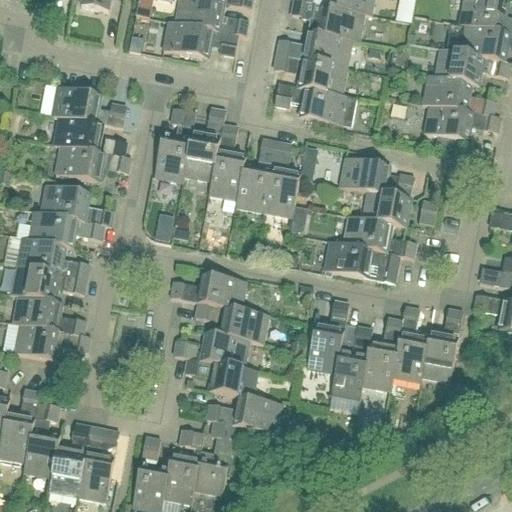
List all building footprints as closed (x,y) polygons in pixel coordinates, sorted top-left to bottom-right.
[(84,0),(82,12),(109,17),(112,0),(84,0)] [(180,0),(175,28),(175,29),(215,36),(215,35),(220,8),(180,0)] [(230,0),(229,10),(250,14),(252,0),(230,0)] [(301,0),(301,6),(333,12),(333,13),(365,19),(365,20),(372,21),(375,0),(301,0)] [(458,31),(465,32),(465,31),(497,37),(498,37),(504,38),(511,39),(511,23),(501,21),(503,9),(464,2),(458,31)] [(307,35),(314,37),(321,38),(321,39),(352,45),(352,47),(360,48),(365,20),(365,19),(333,13),(333,12),(301,6),(294,5),(291,20),(310,24),(307,35)] [(226,22),(224,37),(238,40),(245,42),(248,26),(226,22)] [(175,29),(175,28),(168,26),(163,56),(201,63),(204,50),(221,53),(220,58),(234,61),(238,40),(224,37),(215,35),(215,36),(175,29)] [(465,32),(460,59),(478,62),(478,64),(488,66),(488,65),(499,67),(504,38),(498,37),(497,37),(465,31),(465,32)] [(314,37),(308,66),(347,73),(352,47),(352,45),(321,39),(321,38),(314,37)] [(279,44),(276,60),(298,64),(301,49),(279,44)] [(439,55),(434,83),(466,90),(466,91),(472,92),(478,64),(478,62),(460,59),(439,55)] [(298,64),(276,60),(273,75),(294,79),(298,64)] [(488,65),(488,66),(486,79),(506,83),(509,69),(499,67),(488,65)] [(308,66),(303,93),(303,94),(341,102),(342,100),(347,73),(308,66)] [(422,110),(429,112),(429,110),(492,123),(493,122),(495,109),(464,102),(466,91),(466,90),(434,83),(427,81),(422,110)] [(274,111),(290,114),(291,107),(308,111),(305,124),(351,133),(357,103),(342,100),(341,102),(303,94),(303,93),(279,88),(278,89),(274,111)] [(110,117),(93,114),(96,100),(57,93),(52,123),(58,124),(58,122),(90,129),(91,128),(97,129),(104,130),(104,131),(122,134),(126,112),(111,109),(110,117)] [(423,139),(445,143),(463,147),(466,133),(497,139),(500,123),(493,122),(492,123),(429,110),(429,112),(423,139)] [(170,128),(176,130),(192,133),(195,118),(173,113),(170,128)] [(189,144),(188,151),(189,151),(183,182),(184,182),(211,187),(212,187),(217,162),(218,162),(220,152),(220,149),(218,149),(222,130),(225,116),(210,113),(203,146),(189,144)] [(53,151),(60,153),(61,152),(91,158),(91,157),(97,129),(91,128),(90,129),(58,122),(58,124),(53,151)] [(192,133),(176,130),(172,148),(161,146),(154,184),(182,189),(184,182),(183,182),(189,151),(188,151),(189,144),(192,133)] [(220,149),(220,152),(233,155),(238,133),(222,130),(218,149),(220,149)] [(122,134),(104,131),(103,137),(121,141),(122,134)] [(105,143),(102,159),(102,160),(124,164),(124,162),(127,148),(105,143)] [(258,167),(273,170),(277,147),(262,144),(258,167)] [(271,180),(263,219),(292,224),(299,185),(285,183),(291,150),(277,147),(273,170),(271,180)] [(61,152),(60,153),(55,180),(93,187),(96,173),(127,179),(130,164),(124,162),(124,164),(102,160),(102,159),(91,157),(91,158),(61,152)] [(209,201),(237,206),(238,206),(244,175),(245,175),(247,168),(218,162),(217,162),(212,187),(211,187),(209,201)] [(339,193),(367,199),(367,198),(407,206),(407,204),(410,205),(415,184),(399,181),(398,187),(381,184),(384,172),(345,164),(339,193)] [(235,214),(263,219),(271,180),(245,175),(244,175),(238,206),(237,206),(235,214)] [(45,191),(40,219),(72,225),(71,226),(78,228),(79,227),(103,232),(103,231),(111,233),(113,217),(81,211),(84,198),(45,191)] [(367,198),(367,199),(362,225),(387,230),(387,231),(401,234),(407,206),(367,198)] [(418,229),(434,231),(438,210),(422,207),(418,229)] [(511,221),(492,217),(489,233),(511,237),(511,221)] [(33,218),(28,246),(59,252),(59,253),(66,254),(69,240),(79,242),(101,246),(103,232),(79,227),(78,228),(71,226),(72,225),(40,219),(33,218)] [(348,222),(343,251),(343,252),(382,259),(387,231),(387,230),(362,225),(348,222)] [(20,244),(15,273),(54,280),(86,286),(89,270),(68,266),(57,264),(59,253),(59,252),(28,246),(20,244)] [(395,245),(392,261),(400,262),(413,265),(416,249),(395,245)] [(343,252),(343,251),(330,248),(324,276),(363,284),(363,282),(376,284),(375,286),(394,290),(400,262),(392,261),(382,259),(343,252)] [(511,263),(505,262),(503,278),(502,278),(511,279),(511,263)] [(10,301),(17,303),(17,302),(49,308),(51,295),(83,301),(86,286),(54,280),(15,273),(10,301)] [(511,294),(511,279),(502,278),(503,278),(482,274),(479,289),(511,294)] [(241,316),(247,289),(207,281),(204,295),(173,289),(170,304),(184,307),(197,310),(198,310),(199,309),(219,313),(229,315),(229,314),(241,316)] [(474,316),(494,320),(497,305),(477,301),(474,316)] [(11,330),(19,331),(58,338),(58,337),(83,341),(85,328),(53,322),(55,309),(49,308),(17,302),(17,303),(11,330)] [(331,329),(346,331),(350,309),(335,306),(331,329)] [(511,307),(508,307),(503,336),(511,338),(511,307)] [(198,310),(197,310),(195,323),(217,328),(219,313),(199,309),(198,310)] [(420,315),(405,312),(402,326),(402,327),(403,327),(401,335),(416,338),(420,315)] [(224,343),(250,347),(264,350),(269,321),(241,316),(229,314),(229,315),(224,342),(224,343)] [(444,337),(459,340),(464,318),(448,315),(444,337)] [(370,353),(362,392),(364,392),(391,398),(394,384),(392,384),(397,359),(396,358),(399,344),(401,335),(403,327),(402,327),(402,326),(387,323),(381,355),(370,353)] [(329,338),(315,336),(307,375),(336,380),(339,362),(340,362),(346,331),(331,329),(329,338)] [(19,331),(14,359),(52,366),(55,351),(65,353),(87,358),(90,343),(83,341),(58,337),(58,338),(19,331)] [(336,380),(332,401),(361,406),(364,392),(362,392),(370,353),(368,353),(372,336),(357,333),(351,364),(340,362),(339,362),(336,380)] [(245,375),(245,374),(250,347),(224,343),(224,342),(210,339),(204,367),(204,368),(219,371),(219,370),(245,375)] [(392,384),(394,384),(422,389),(423,383),(421,383),(428,350),(426,350),(399,344),(396,358),(397,359),(392,384)] [(421,383),(423,383),(450,388),(458,350),(427,344),(426,350),(428,350),(421,383)] [(187,364),(195,366),(195,365),(198,351),(176,346),(174,361),(187,364)] [(213,399),(242,405),(242,404),(253,406),(254,405),(259,376),(245,374),(245,375),(219,370),(219,371),(204,368),(204,367),(198,366),(195,365),(195,366),(187,364),(184,379),(196,380),(216,384),(213,399)] [(39,397),(24,394),(20,417),(35,420),(37,408),(38,408),(38,407),(39,397)] [(206,426),(214,428),(237,432),(277,440),(283,411),(254,405),(253,406),(242,404),(242,405),(240,417),(209,411),(206,426)] [(59,411),(38,407),(38,408),(37,408),(35,420),(36,420),(34,430),(32,440),(31,439),(26,469),(25,469),(23,479),(51,484),(52,485),(56,459),(57,459),(60,445),(46,442),(49,425),(56,427),(59,411)] [(0,449),(0,450),(5,424),(7,425),(9,411),(0,409),(0,449)] [(0,464),(25,469),(26,469),(31,439),(32,440),(34,430),(7,425),(5,424),(0,450),(0,449),(0,464)] [(201,458),(198,472),(199,473),(194,496),(196,497),(223,502),(237,432),(214,428),(211,443),(217,444),(214,460),(201,458)] [(48,498),(77,503),(90,432),(75,430),(69,462),(57,459),(56,459),(52,485),(51,484),(48,498)] [(90,432),(77,503),(106,509),(113,470),(99,468),(101,458),(116,453),(119,438),(90,432)] [(179,451),(201,455),(204,439),(182,434),(179,451)] [(141,466),(156,468),(160,445),(145,442),(141,466)] [(170,467),(168,481),(169,481),(164,506),(193,511),(196,497),(194,496),(199,473),(198,472),(170,467)] [(169,481),(168,481),(140,475),(132,511),(163,511),(164,506),(169,481)]
